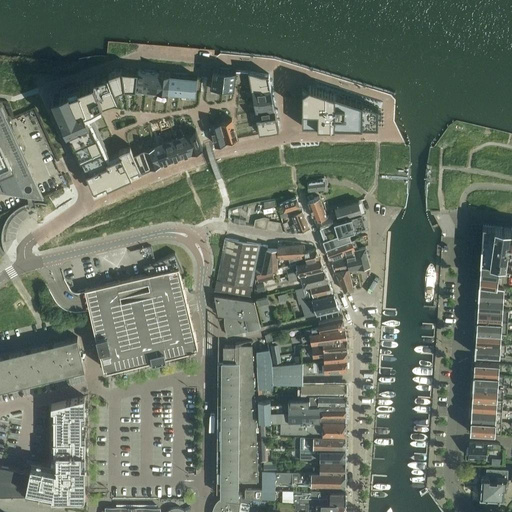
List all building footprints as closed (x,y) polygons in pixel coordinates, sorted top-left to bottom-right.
[(231,119),(209,125),(215,144),(238,137),(279,130),(269,74),(213,68),(211,88),(235,90),(235,71),(249,73),(251,92),(257,122),(234,126),(231,119)] [(203,148),(196,129),(134,152),(129,144),(108,153),(90,110),(118,100),(116,94),(125,90),(198,99),(200,77),(121,69),(52,94),(95,191),(151,167),(203,148)] [(382,109),(309,86),(301,125),(382,128),(382,109)] [(0,190),(10,192),(44,197),(36,180),(3,110),(0,109),(0,126),(15,159),(15,160),(11,162),(12,166),(0,171),(0,190)] [(0,171),(12,166),(11,162),(15,160),(15,159),(0,126),(0,171)] [(308,182),(308,190),(324,188),(323,180),(308,182)] [(284,212),(300,206),(296,196),(280,202),(284,212)] [(308,201),(316,220),(317,220),(327,216),(319,197),(308,201)] [(332,223),(320,228),(324,240),(323,241),(326,250),(346,242),(355,239),(352,230),(365,225),(361,214),(362,213),(358,201),(335,208),(338,221),(332,223)] [(291,215),(291,216),(294,224),(289,226),(288,226),(287,227),(285,228),(284,228),(286,232),(293,234),(298,232),(309,228),(302,211),(301,207),(290,211),(290,212),(280,215),(283,222),(286,220),(285,217),(287,216),(291,215)] [(327,216),(317,220),(320,228),(332,223),(330,221),(328,215),(327,216)] [(256,220),(255,226),(282,231),(280,223),(268,221),(269,219),(264,218),(256,220)] [(511,228),(483,224),(479,285),(503,286),(504,276),(499,275),(500,265),(505,265),(509,266),(509,264),(511,264),(511,228)] [(225,238),(215,290),(250,297),(252,287),(253,287),(256,272),(262,273),(263,272),(287,266),(286,263),(287,262),(287,258),(289,258),(291,264),(306,260),(306,261),(319,258),(315,249),(305,251),(305,245),(278,247),(277,247),(275,247),(275,249),(267,249),(268,247),(225,238)] [(345,255),(346,257),(354,255),(353,250),(352,246),(348,248),(346,242),(326,250),(330,260),(331,260),(345,255)] [(356,257),(359,268),(370,266),(365,247),(353,250),(354,255),(356,257)] [(147,274),(85,289),(87,299),(103,364),(104,367),(107,366),(107,370),(108,370),(110,370),(109,369),(119,367),(121,367),(123,366),(124,366),(134,363),(134,364),(136,363),(137,363),(139,362),(149,360),(151,360),(151,359),(152,359),(154,359),(158,358),(164,356),(166,356),(182,352),(184,352),(183,351),(193,349),(194,349),(195,349),(196,349),(195,345),(197,345),(197,342),(189,307),(180,272),(184,270),(175,252),(144,267),(147,274)] [(346,257),(348,268),(349,271),(359,268),(356,257),(354,255),(346,257)] [(331,262),(335,271),(348,268),(346,257),(331,262)] [(296,268),(297,272),(297,273),(299,273),(300,275),(324,269),(323,265),(320,258),(319,258),(306,261),(307,261),(296,264),(296,268)] [(344,291),(354,290),(349,271),(348,268),(335,271),(344,291)] [(301,280),(303,287),(307,286),(329,281),(324,269),(300,275),(299,273),(297,273),(297,272),(288,274),(289,282),(301,280)] [(262,273),(256,275),(258,282),(274,278),(272,271),(262,273)] [(305,298),(313,296),(332,292),(329,281),(307,286),(303,287),(302,287),(305,298)] [(263,282),(256,284),(258,291),(265,289),(263,282)] [(479,285),(478,297),(504,298),(505,286),(503,286),(479,285)] [(302,287),(295,289),(299,303),(301,302),(305,316),(306,317),(307,316),(317,314),(339,309),(339,308),(334,293),(305,300),(305,298),(302,287)] [(245,330),(261,327),(254,300),(214,294),(217,308),(217,313),(218,313),(218,314),(219,314),(219,313),(225,313),(224,316),(224,320),(224,325),(225,329),(226,332),(228,335),(228,334),(230,333),(231,335),(245,331),(244,330),(245,330)] [(285,294),(278,296),(279,302),(287,300),(285,294)] [(267,296),(256,298),(257,305),(258,305),(268,303),(268,302),(267,296)] [(478,297),(478,308),(503,309),(504,298),(478,297)] [(478,308),(477,320),(508,322),(509,310),(503,309),(478,308)] [(319,327),(316,328),(305,330),(305,335),(346,328),(344,316),(318,322),(319,327)] [(477,320),(476,332),(501,333),(507,334),(508,322),(477,320)] [(311,343),(311,344),(347,338),(346,328),(305,335),(300,336),(301,345),(311,343)] [(476,332),(475,342),(501,343),(501,333),(476,332)] [(0,389),(50,378),(85,369),(83,360),(84,359),(85,359),(85,352),(81,353),(77,337),(0,355),(0,389)] [(312,346),(312,347),(322,347),(323,351),(344,349),(344,348),(347,348),(347,338),(311,344),(312,346)] [(218,416),(218,426),(218,427),(218,437),(218,438),(218,448),(218,449),(218,458),(218,459),(218,473),(218,486),(218,491),(221,491),(221,496),(223,496),(225,497),(226,490),(238,491),(238,487),(238,481),(259,481),(258,464),(252,346),(236,346),(236,344),(251,342),(251,341),(236,343),(236,346),(223,346),(223,361),(218,361),(218,363),(218,372),(218,373),(218,383),(218,384),(218,394),(218,395),(218,405),(218,404),(218,406),(218,415),(218,416)] [(475,342),(475,354),(506,356),(507,344),(501,343),(475,342)] [(279,345),(272,346),(273,355),(274,361),(274,363),(281,362),(279,345)] [(324,358),(324,362),(347,360),(347,350),(344,350),(344,349),(323,351),(322,347),(312,347),(313,359),(324,358)] [(301,383),(302,383),(303,373),(302,363),(272,366),(272,361),(269,348),(256,351),(258,390),(261,389),(273,389),(273,383),(301,383)] [(318,372),(322,372),(325,372),(347,370),(347,360),(324,362),(318,362),(318,372)] [(474,362),(473,373),(498,375),(499,364),(474,362)] [(473,373),(473,385),(504,387),(504,375),(498,375),(473,373)] [(301,395),(310,395),(347,395),(346,383),(302,383),(301,383),(301,395)] [(473,385),(472,397),(503,399),(504,387),(473,385)] [(322,405),(322,404),(322,403),(346,403),(347,395),(310,395),(310,399),(309,405),(322,405)] [(30,471),(27,487),(53,492),(53,496),(60,496),(83,497),(83,496),(84,496),(84,495),(85,495),(85,494),(85,466),(80,466),(80,452),(86,453),(85,397),(52,404),(52,409),(58,408),(57,471),(31,466),(30,471)] [(472,397),(471,408),(502,410),(503,399),(472,397)] [(259,422),(265,422),(281,422),(322,421),(322,419),(346,419),(346,410),(346,405),(334,405),(322,404),(322,405),(309,405),(310,399),(309,399),(288,399),(271,400),(262,400),(259,400),(257,401),(258,422),(259,422)] [(471,408),(471,420),(502,421),(502,410),(471,408)] [(501,433),(502,421),(471,420),(470,431),(501,433)] [(320,435),(346,435),(346,422),(322,421),(281,422),(280,434),(320,435)] [(301,437),(301,443),(300,449),(308,449),(314,450),(318,450),(326,450),(326,449),(345,449),(346,438),(301,437)] [(487,449),(499,450),(500,443),(487,443),(469,442),(468,457),(486,457),(487,449)] [(326,449),(326,450),(318,450),(318,460),(345,460),(345,449),(326,449)] [(292,485),(345,486),(346,473),(346,462),(320,462),(320,472),(293,472),(292,482),(292,485)] [(0,494),(12,494),(12,495),(13,496),(13,493),(26,493),(27,487),(30,471),(25,470),(0,465),(0,494)] [(481,474),(479,497),(486,498),(485,505),(498,506),(498,499),(505,499),(505,492),(507,492),(508,476),(508,469),(486,468),(486,475),(481,474)] [(262,487),(262,499),(275,499),(276,487),(276,482),(276,471),(261,471),(262,487)] [(293,472),(276,471),(276,482),(292,482),(293,472)] [(261,489),(245,489),(245,498),(261,498),(261,489)] [(238,511),(241,492),(238,491),(226,490),(225,497),(225,499),(223,497),(218,501),(217,502),(217,503),(216,503),(215,505),(214,507),(213,509),(212,511),(238,511)] [(282,491),(282,502),(294,502),(294,491),(282,491)] [(294,502),(298,503),(345,504),(345,491),(310,491),(294,491),(294,502)] [(238,511),(248,511),(249,509),(252,509),(255,507),(256,505),(266,507),(266,501),(250,499),(241,498),(238,511)] [(306,507),(311,507),(316,507),(316,511),(311,511),(341,511),(345,511),(345,504),(298,503),(298,509),(306,509),(306,507)]
